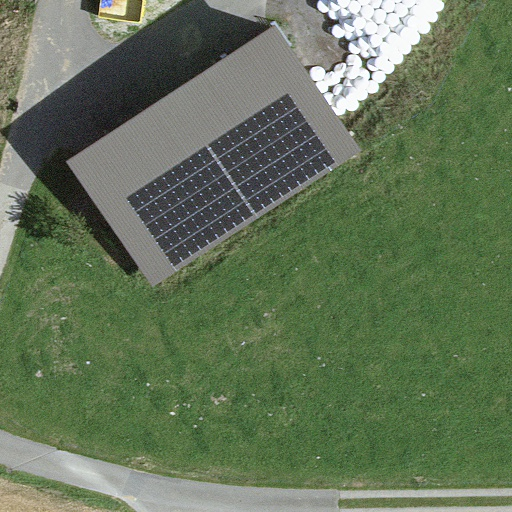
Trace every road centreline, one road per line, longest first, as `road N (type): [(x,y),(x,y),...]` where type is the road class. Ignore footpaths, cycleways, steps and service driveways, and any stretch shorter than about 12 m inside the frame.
road 1 (track): [(233,0),(62,113),(0,235)]
road 2 (track): [(511,499),(271,503),(183,495)]
road 3 (track): [(183,495),(0,446)]
